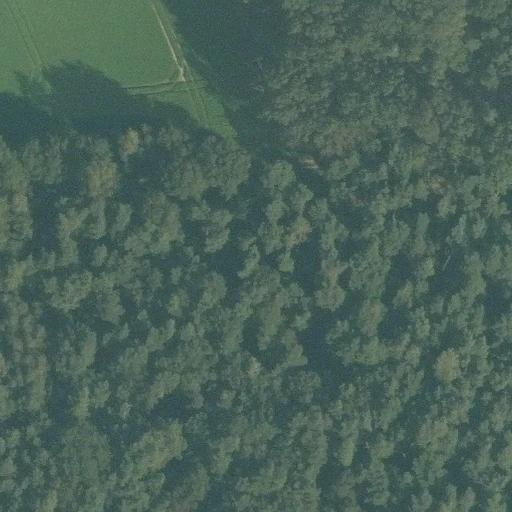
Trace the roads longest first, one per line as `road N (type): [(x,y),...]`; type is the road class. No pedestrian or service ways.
road 1 (track): [(511,149),(0,193)]
road 2 (track): [(308,165),(238,0)]
